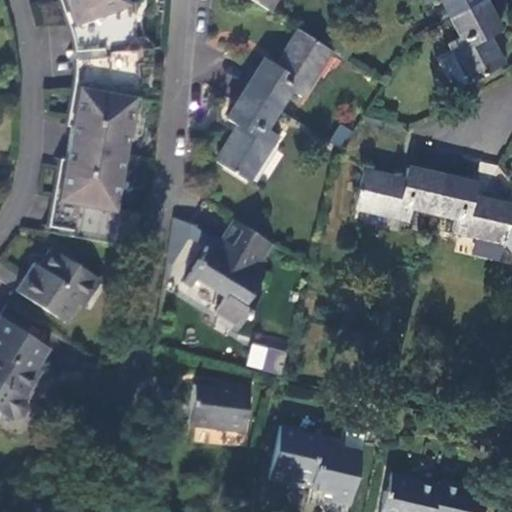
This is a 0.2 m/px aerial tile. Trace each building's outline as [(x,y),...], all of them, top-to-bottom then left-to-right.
[(78,22),(128,4),(126,0),(64,0),(73,24),(78,22)] [(251,0),(270,12),(277,0),(251,0)] [(423,0),(426,5),(434,0),(436,0),(447,18),(480,0),(423,0)] [(503,30),(486,0),(480,0),(447,18),(457,38),(446,43),(451,54),(440,59),(456,88),(466,83),(467,84),(505,64),(491,36),(503,30)] [(128,4),(78,22),(82,58),(83,87),(135,97),(141,98),(137,49),(132,3),(128,4)] [(304,98),(333,52),(297,29),(275,64),(263,56),(243,87),(280,111),(292,92),(304,98)] [(135,97),(83,87),(79,86),(58,201),(62,201),(58,227),(114,237),(120,210),(115,209),(125,153),(135,97)] [(268,131),(280,111),(243,87),(223,118),(235,125),(213,160),(250,184),(279,136),(268,131)] [(411,209),(433,215),(441,178),(406,170),(403,182),(361,172),(353,208),(407,222),(411,209)] [(475,187),(441,178),(433,215),(453,220),(451,231),(504,244),(511,210),(511,208),(473,199),(475,187)] [(263,259),(273,244),(233,220),(213,251),(206,247),(183,284),(189,288),(194,280),(223,298),(214,314),(219,317),(221,315),(235,324),(231,330),(236,335),(261,293),(255,289),(265,272),(261,269),(266,261),(263,259)] [(96,276),(50,247),(38,265),(33,262),(16,290),(65,322),(96,276)] [(48,348),(0,316),(0,416),(4,415),(9,418),(21,416),(26,408),(23,396),(19,393),(48,348)] [(279,376),(284,352),(267,347),(261,371),(279,376)] [(241,433),(248,389),(220,385),(219,389),(193,386),(187,425),(193,426),(190,441),(235,447),(238,432),(241,433)] [(348,505),(360,452),(342,448),(342,449),(319,445),(320,438),(297,432),(298,430),(280,425),(267,478),(285,483),(288,475),(310,481),(309,488),(328,493),(332,494),(330,501),(348,505)] [(431,511),(438,484),(393,474),(388,490),(385,490),(380,511),(431,511)] [(464,486),(439,480),(438,484),(431,511),(484,511),(486,509),(483,507),(486,492),(476,489),(471,482),(464,486)] [(55,511),(57,508),(34,503),(32,511),(55,511)]
